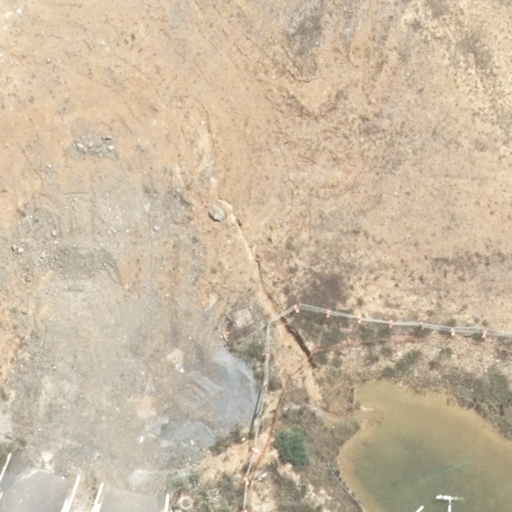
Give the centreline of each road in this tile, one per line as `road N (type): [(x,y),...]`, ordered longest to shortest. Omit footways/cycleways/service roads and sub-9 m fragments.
road 1 (unknown): [(121,368),(235,0)]
road 2 (unknown): [(44,470),(121,368)]
road 3 (unknown): [(121,368),(136,493)]
